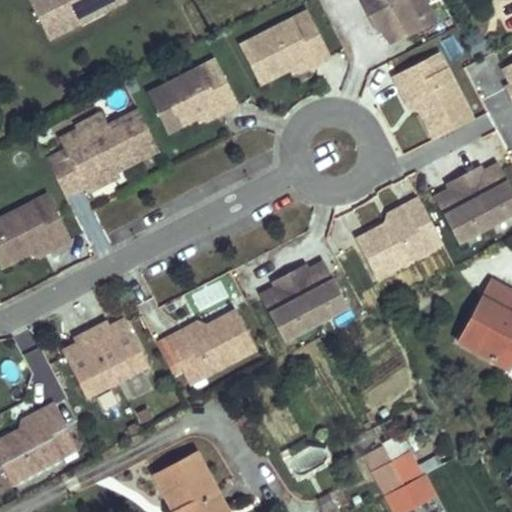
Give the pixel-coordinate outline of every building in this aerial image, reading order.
[(23,0),(42,42),(129,3),(127,0),(23,0)] [(310,30),(295,1),(280,8),(275,0),(257,0),(222,19),(242,57),(270,43),(291,32),(294,38),(310,30)] [(400,0),(358,0),(359,2),(363,0),(371,0),(377,12),(400,0)] [(377,12),(371,0),(364,0),(372,14),(377,12)] [(279,46),(294,38),(291,32),(270,43),(279,46)] [(432,47),(424,32),(409,40),(416,54),(432,47)] [(219,79),(203,49),(195,34),(130,68),(150,107),(178,92),(199,81),(203,87),(219,79)] [(458,98),(432,47),(416,54),(409,40),(379,56),(387,71),(394,68),(405,89),(419,118),(429,113),(429,111),(431,109),(433,110),(434,111),(458,98)] [(511,62),(497,67),(509,104),(511,103),(511,62)] [(394,68),(387,71),(395,86),(405,89),(394,68)] [(188,95),(203,87),(199,81),(178,92),(188,95)] [(143,128),(123,91),(92,107),(73,117),(66,115),(64,111),(46,120),(51,131),(70,166),(73,172),(91,163),(88,157),(99,151),(143,128)] [(73,117),(92,107),(85,93),(62,106),(64,111),(66,115),(73,117)] [(70,166),(51,131),(33,141),(51,176),(70,166)] [(470,157),(485,149),(483,144),(468,151),(470,157)] [(506,187),(485,149),(470,157),(468,151),(465,146),(433,163),(436,168),(439,173),(423,182),(444,220),(506,187)] [(91,163),(102,157),(99,151),(88,157),(91,163)] [(423,182),(439,173),(436,168),(421,176),(423,182)] [(28,196),(42,189),(35,174),(20,181),(28,196)] [(414,231),(405,215),(420,208),(406,181),(405,182),(403,181),(403,179),(389,187),(392,193),(371,204),(343,219),(363,258),(414,231)] [(368,198),(371,204),(392,193),(389,187),(368,198)] [(41,226),(39,220),(17,231),(27,233),(41,226)] [(297,256),(312,248),(309,243),(294,251),(297,256)] [(332,287),(312,248),(297,256),(294,251),(291,246),(259,262),(262,268),(265,273),(250,281),(270,320),(332,287)] [(457,278),(480,290),(491,270),(468,258),(457,278)] [(250,281),(265,273),(262,268),(247,276),(250,281)] [(480,290),(457,278),(433,327),(483,352),(490,340),(509,350),(511,343),(511,304),(503,301),(511,281),(511,280),(491,270),(480,290)] [(176,364),(241,330),(221,291),(192,306),(172,317),(168,311),(152,319),(176,364)] [(111,299),(96,307),(99,312),(114,305),(111,299)] [(94,302),(62,318),(64,323),(67,329),(52,337),(72,375),(134,343),(114,305),(99,312),(96,307),(94,302)] [(172,317),(192,306),(183,302),(168,311),(172,317)] [(52,337),(67,329),(64,323),(49,331),(52,337)] [(51,436),(43,421),(57,414),(42,385),(26,393),(29,398),(8,410),(0,414),(0,460),(1,462),(51,436)] [(8,410),(29,398),(26,393),(12,401),(8,410)] [(65,428),(57,414),(43,421),(51,436),(65,428)] [(375,445),(366,429),(348,439),(357,455),(375,445)] [(143,473),(133,480),(150,511),(201,511),(194,496),(208,488),(179,435),(135,458),(143,473)] [(401,449),(394,435),(375,445),(388,468),(406,458),(401,449)] [(426,447),(421,438),(401,449),(406,458),(426,447)] [(357,455),(369,477),(388,468),(375,445),(357,455)] [(511,462),(492,473),(511,511),(511,462)] [(194,496),(201,511),(209,511),(218,508),(208,488),(194,496)]
